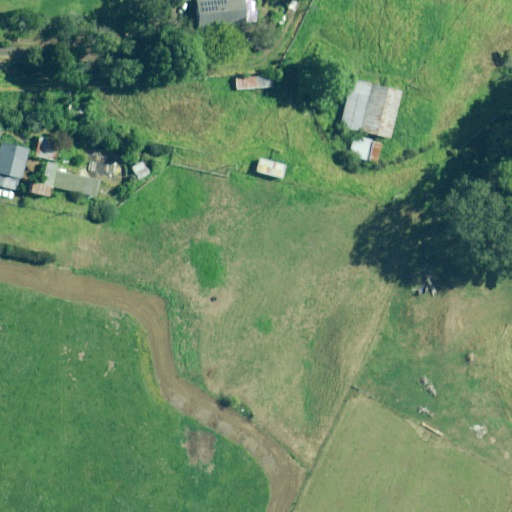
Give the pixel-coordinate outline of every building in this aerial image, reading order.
[(239,25),(236,0),(191,0),(194,29),(239,25)] [(276,87),(275,75),(234,78),(235,90),(276,87)] [(397,92),(349,80),(338,127),(386,139),(397,92)] [(83,108),(67,104),(64,116),(81,120),(83,108)] [(379,143),(352,136),(346,156),(373,163),(379,143)] [(51,140),(37,137),(33,157),(47,160),(51,140)] [(26,150),(0,144),(0,187),(13,190),(16,178),(19,179),(26,150)] [(282,165),(257,159),(254,172),(279,179),(282,165)] [(147,174),(141,162),(130,167),(136,180),(147,174)] [(56,165),(44,163),(40,185),(29,183),(27,193),(45,197),(47,187),(92,196),(96,180),(55,172),(56,165)]
